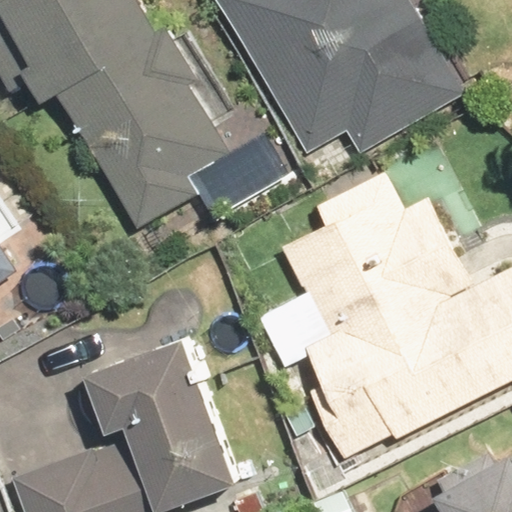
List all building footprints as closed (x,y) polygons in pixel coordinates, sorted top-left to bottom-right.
[(0,0),(0,51),(18,85),(42,72),(54,93),(72,84),(146,221),(207,188),(196,168),(240,145),(203,76),(213,71),(181,12),(171,17),(161,0),(0,0)] [(368,149),(478,86),(428,0),(229,0),(316,148),(355,126),(368,149)] [(406,433),(511,379),(511,262),(486,275),(442,188),(416,201),(396,162),(329,196),(339,216),(292,239),(316,285),(268,310),(294,360),(321,346),(330,364),(315,372),(356,451),(404,427),(406,433)] [(0,308),(0,309),(0,308),(0,281),(27,265),(0,222),(0,308)] [(254,471),(201,323),(100,359),(122,420),(139,414),(143,427),(19,471),(33,511),(176,511),(172,500),(254,471)] [(511,511),(511,447),(452,481),(469,511),(511,511)]
